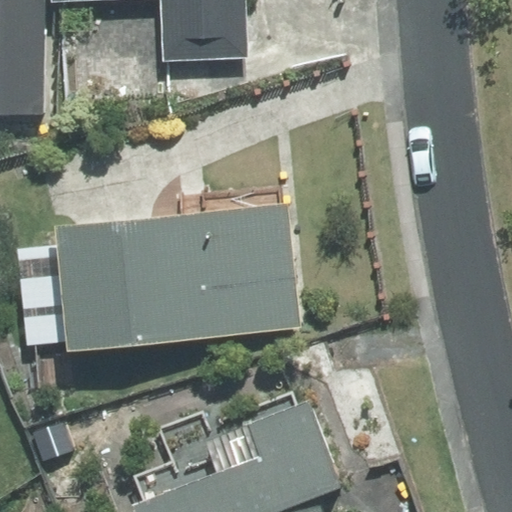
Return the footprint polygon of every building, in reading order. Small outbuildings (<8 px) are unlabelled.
[(47,0),(0,0),(0,116),(48,117),(47,0)] [(167,0),(167,66),(253,67),(253,0),(167,0)] [(136,63),(83,61),(81,98),(134,100),(136,63)] [(304,328),(295,198),(61,221),(63,238),(21,242),(31,344),(70,340),(71,351),(304,328)] [(351,487),(317,392),(216,435),(228,464),(190,480),(179,455),(135,473),(145,497),(139,500),(144,511),(339,511),(332,495),(351,487)]
